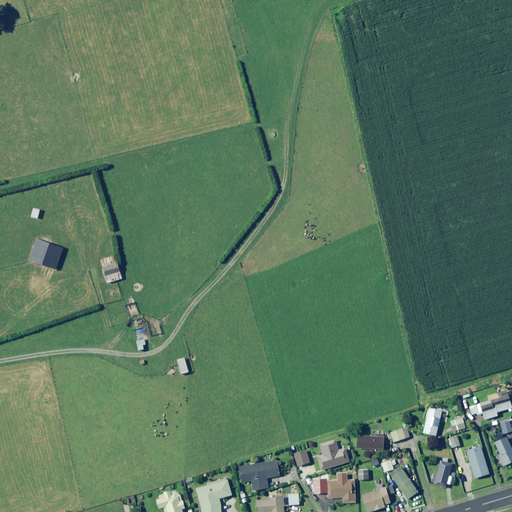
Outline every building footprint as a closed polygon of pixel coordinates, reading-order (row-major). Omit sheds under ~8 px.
[(40,210),(32,209),(30,217),(38,219),(40,210)] [(62,248),(36,240),(29,260),(55,269),(62,248)] [(122,279),(115,256),(100,260),(107,284),(122,279)] [(188,373),(184,358),(176,360),(181,375),(188,373)] [(496,413),(511,407),(508,395),(469,407),(472,417),(482,414),(483,417),(484,420),(497,416),(496,413)] [(441,411),(428,408),(423,433),(436,436),(441,411)] [(466,428),(463,417),(450,421),(453,432),(466,428)] [(511,431),(511,430),(509,418),(499,421),(503,434),(511,431)] [(409,437),(406,428),(390,434),(394,443),(409,437)] [(383,450),(383,437),(357,436),(356,449),(383,450)] [(460,446),(457,436),(448,439),(451,448),(460,446)] [(511,462),(511,451),(506,437),(494,442),(500,457),(493,460),(497,469),(511,462)] [(338,451),(336,440),(319,445),(322,455),(316,457),(320,470),(349,463),(345,449),(338,451)] [(488,475),(481,447),(466,451),(473,479),(488,475)] [(309,463),(305,450),(294,454),(298,467),(309,463)] [(278,476),(275,461),(238,467),(241,483),(250,482),(252,491),(268,488),(266,478),(278,476)] [(393,470),(390,461),(381,463),(384,473),(393,470)] [(451,463),(438,461),(436,474),(434,474),(432,485),(446,488),(447,484),(451,485),(452,477),(448,476),(451,463)] [(418,493),(401,466),(389,473),(406,500),(418,493)] [(355,502),(354,479),(316,483),(317,494),(327,494),(328,499),(342,498),(343,503),(355,502)] [(227,481),(196,488),(201,509),(201,511),(219,511),(218,498),(230,496),(227,481)] [(389,503),(385,488),(361,495),(365,511),(370,511),(384,508),(384,505),(389,503)] [(177,493),(176,489),(158,495),(159,499),(156,500),(158,509),(164,508),(164,511),(182,511),(182,509),(185,508),(180,492),(177,493)] [(299,505),(298,494),(288,495),(289,506),(299,505)] [(283,511),(283,495),(269,496),(269,499),(256,500),(256,511),(283,511)]
